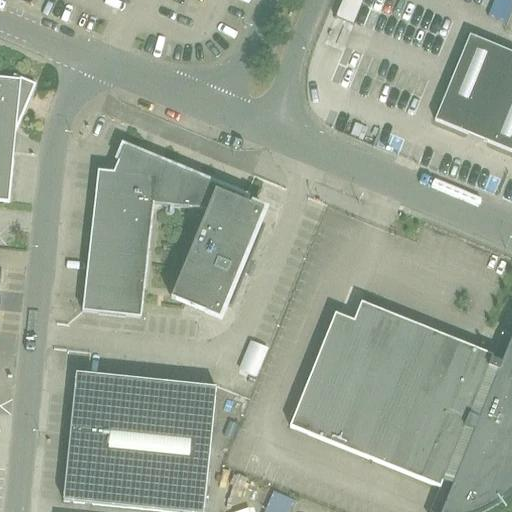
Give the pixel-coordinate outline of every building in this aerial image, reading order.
[(342,0),(335,19),(353,26),(364,0),(342,0)] [(511,152),(511,53),(497,48),(470,36),(435,121),(511,152)] [(0,201),(9,202),(14,152),(6,151),(8,129),(15,132),(35,85),(14,76),(11,83),(0,81),(0,201)] [(379,143),(387,122),(376,118),(368,139),(379,143)] [(154,205),(207,211),(171,299),(219,319),(225,306),(231,308),(245,275),(265,227),(258,224),(264,211),(243,202),(245,199),(124,149),(114,174),(98,172),(95,194),(103,194),(101,213),(93,212),(91,233),(99,234),(97,252),(89,251),(87,273),(95,274),(92,292),(85,291),(82,313),(141,319),(154,205)] [(511,338),(501,365),(491,361),(493,357),(361,304),(354,323),(335,315),(290,428),(440,488),(442,483),(452,487),(442,511),(478,511),(483,510),(488,507),(493,504),(498,501),(500,505),(502,504),(499,500),(504,497),(508,493),(511,489),(511,338)] [(255,376),(267,349),(251,343),(240,370),(255,376)] [(75,374),(68,453),(63,502),(162,511),(203,511),(216,388),(75,374)]
